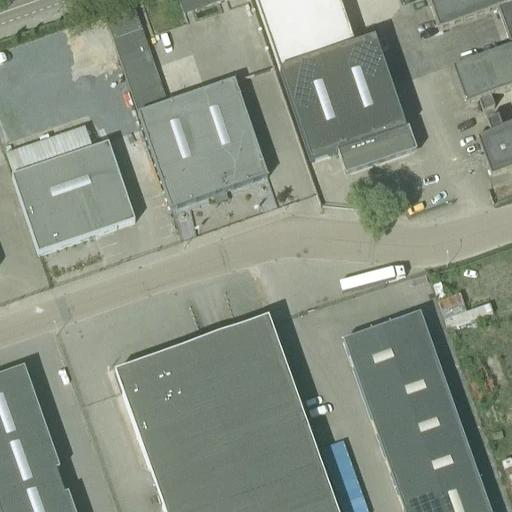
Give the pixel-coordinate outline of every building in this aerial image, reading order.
[(174,0),(181,16),(223,0),(174,0)] [(408,132),(405,133),(374,42),(354,49),(337,0),(253,0),(279,75),(310,166),(337,156),(345,179),(416,155),(408,132)] [(511,0),(425,0),(438,33),(496,11),(510,50),(452,71),(465,108),(479,103),(483,114),(494,110),(490,99),(511,91),(511,126),(502,131),(498,120),(486,124),(490,134),(476,139),(486,165),(490,179),(511,171),(511,0)] [(106,22),(122,92),(153,84),(137,14),(106,22)] [(134,111),(163,101),(157,83),(128,93),(134,111)] [(234,84),(138,118),(170,213),(267,180),(234,84)] [(107,147),(11,181),(38,258),(134,225),(107,147)] [(401,511),(488,511),(419,317),(342,345),(401,511)] [(162,511),(335,511),(268,323),(114,377),(162,511)] [(59,473),(44,429),(24,372),(0,379),(0,511),(73,511),(68,497),(64,498),(56,474),(59,473)]
